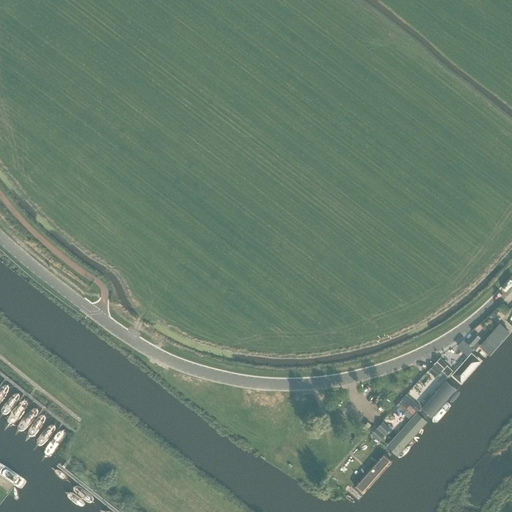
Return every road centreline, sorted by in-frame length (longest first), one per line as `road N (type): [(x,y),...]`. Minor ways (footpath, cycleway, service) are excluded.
road 1 (unclassified): [(95,316),(180,367),(246,382),(315,384),(394,367),(440,346),(511,284)]
road 2 (unclassified): [(95,316),(0,238)]
